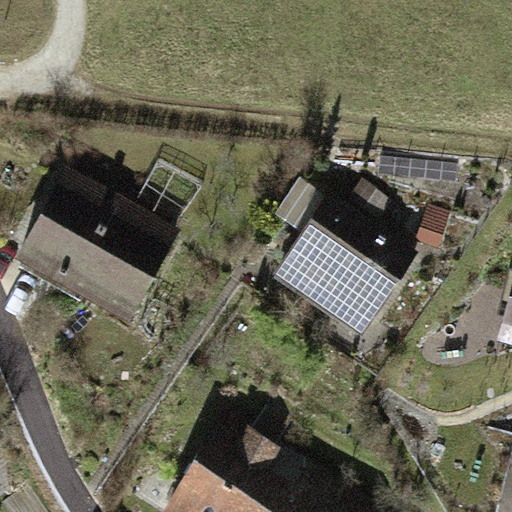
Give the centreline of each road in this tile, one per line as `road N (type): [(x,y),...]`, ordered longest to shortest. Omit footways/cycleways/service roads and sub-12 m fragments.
road 1 (track): [(0,71),(445,126),(511,142)]
road 2 (residential): [(102,511),(0,300)]
